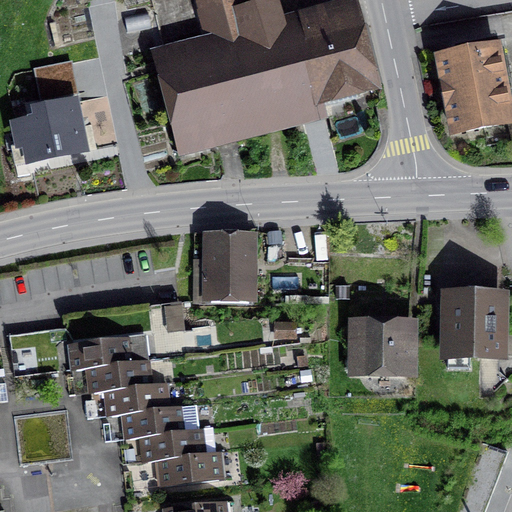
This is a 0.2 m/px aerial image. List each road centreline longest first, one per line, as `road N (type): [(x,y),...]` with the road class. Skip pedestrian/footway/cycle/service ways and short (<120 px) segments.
road 1 (secondary): [(0,240),(186,207),(417,196)]
road 2 (tertiary): [(382,0),(417,196)]
